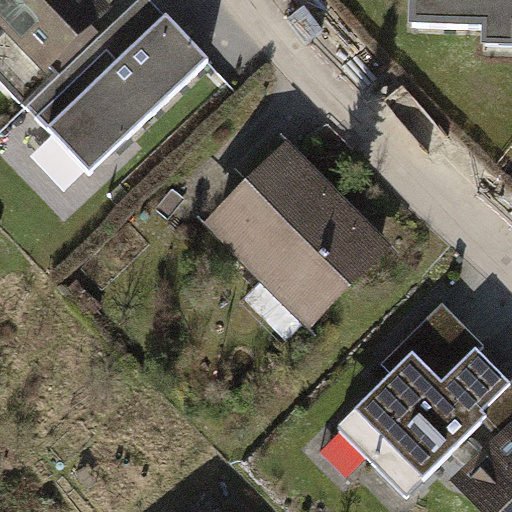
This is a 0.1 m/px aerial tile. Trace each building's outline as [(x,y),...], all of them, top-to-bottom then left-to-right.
[(105,7),(98,0),(0,0),(0,38),(25,65),(0,88),(0,129),(28,158),(123,66),(85,26),(105,7)] [(511,0),(411,0),(411,34),(511,38),(511,0)] [(383,237),(285,144),(207,225),(305,318),(383,237)] [(380,367),(391,377),(410,357),(440,386),(474,353),(477,356),(484,348),(441,306),(380,367)] [(477,356),(474,353),(440,386),(410,357),(391,377),(336,431),(405,501),(482,424),(485,421),(480,416),(509,388),(477,356)] [(511,385),(509,388),(480,416),(485,421),(482,424),(497,439),(511,426),(511,385)] [(511,511),(511,426),(497,439),(449,484),(474,511),(511,511)]
